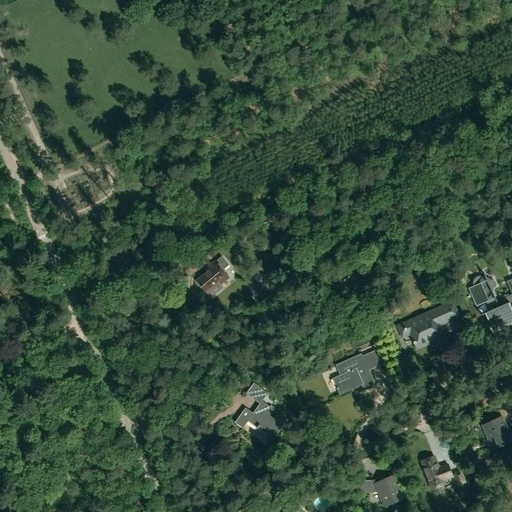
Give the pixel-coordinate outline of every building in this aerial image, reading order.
[(222,256),(207,268),(210,271),(197,281),(207,292),(206,293),(210,298),(223,287),(220,284),(229,277),(223,270),(229,265),(222,256)] [(340,274),(344,280),(339,284),(343,291),(349,286),(350,286),(356,282),(352,275),(350,276),(346,270),(340,274)] [(265,274),(254,278),(260,294),(271,290),(265,274)] [(487,278),(486,278),(484,274),(485,278),(482,277),(480,276),(477,277),(475,278),(473,280),(473,283),(473,285),(474,287),(469,289),(477,305),(486,301),(490,311),(485,313),(485,314),(486,313),(493,331),(511,322),(511,313),(508,304),(511,302),(511,304),(511,279),(507,282),(511,293),(511,294),(508,296),(508,294),(502,297),(503,298),(497,301),(491,289),(493,288),(494,288),(495,287),(496,285),(496,284),(495,283),(494,282),(492,280),(487,278)] [(411,334),(417,348),(433,341),(435,347),(448,342),(441,324),(459,316),(454,304),(439,311),(438,308),(413,319),(412,318),(396,326),(402,339),(411,334)] [(362,384),(363,387),(374,382),(368,369),(382,362),(377,351),(362,357),(360,355),(336,365),(341,376),(333,379),(340,394),(362,384)] [(254,383),(247,394),(260,404),(253,414),(246,408),(235,422),(243,428),(248,421),(273,439),(287,420),(262,401),(268,393),(254,383)] [(503,416),(482,426),(488,440),(496,436),(497,440),(495,441),(498,447),(511,440),(511,431),(509,433),(504,423),(505,422),(503,416)] [(448,463),(438,467),(436,462),(433,456),(422,461),(424,466),(423,467),(429,481),(428,482),(431,490),(456,480),(458,486),(467,483),(462,470),(454,473),(454,475),(453,475),(448,463)] [(385,475),(380,480),(363,480),(363,492),(379,493),(385,505),(404,497),(399,486),(401,483),(396,479),(394,476),(389,478),(385,475)]
